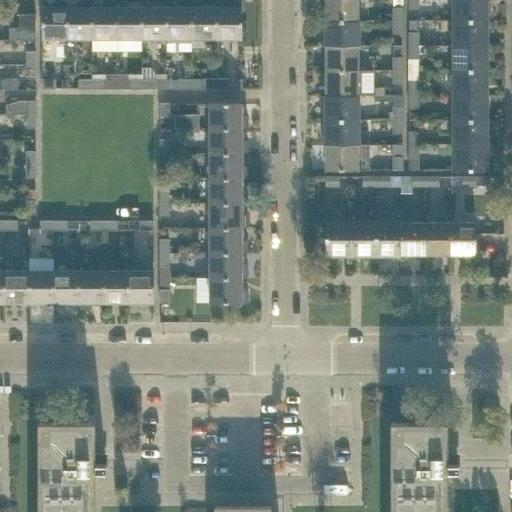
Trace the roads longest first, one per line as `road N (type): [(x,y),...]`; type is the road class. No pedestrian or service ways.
road 1 (residential): [(284,354),(283,0)]
road 2 (residential): [(0,355),(284,354)]
road 3 (residential): [(284,354),(511,354)]
